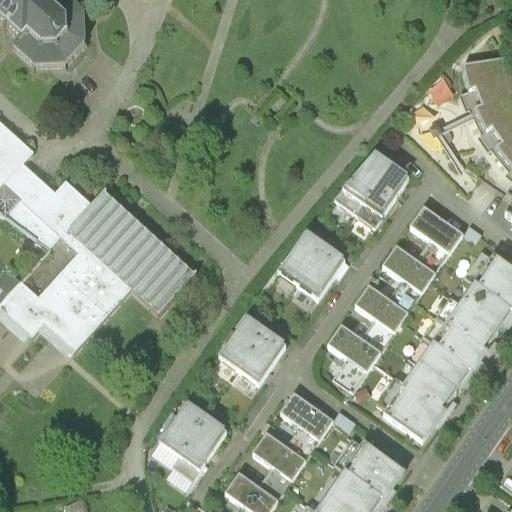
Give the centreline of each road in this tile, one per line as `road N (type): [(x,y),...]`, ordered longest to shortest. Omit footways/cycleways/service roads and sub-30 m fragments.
road 1 (residential): [(433,181),(291,378)]
road 2 (residential): [(291,378),(449,489)]
road 3 (residential): [(291,378),(206,505)]
